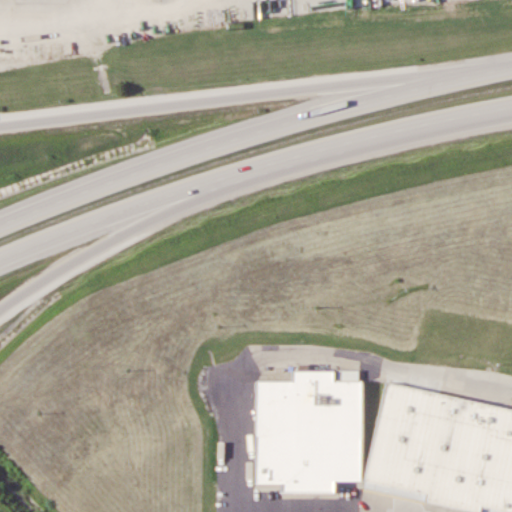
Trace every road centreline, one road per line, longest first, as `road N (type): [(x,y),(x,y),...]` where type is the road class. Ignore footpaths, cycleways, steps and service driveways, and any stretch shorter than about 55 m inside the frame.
road 1 (trunk): [(441,75),(77,193),(0,227)]
road 2 (trunk): [(441,75),(0,128)]
road 3 (trunk): [(0,313),(126,233),(248,172)]
road 4 (trunk): [(248,172),(430,123),(511,110)]
road 5 (trunk): [(0,263),(248,172)]
